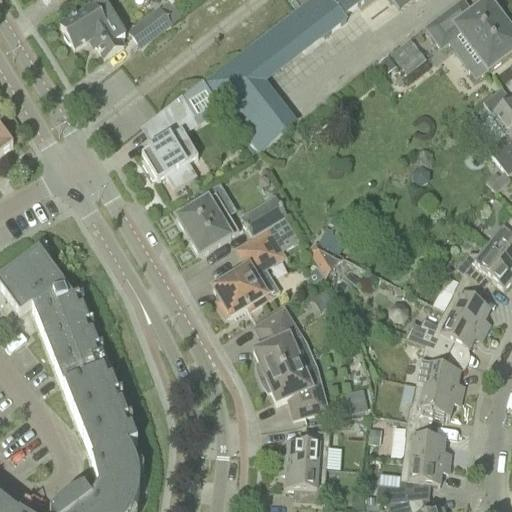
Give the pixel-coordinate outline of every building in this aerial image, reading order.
[(162,0),(173,13),(189,0),(162,0)] [(341,21),(369,0),(314,0),(306,7),(330,37),(345,25),(341,21)] [(511,58),(511,40),(487,7),(455,31),(445,18),(424,34),(440,54),(459,40),(480,68),(468,76),(475,85),(486,77),(487,77),(511,58)] [(104,22),(99,24),(92,12),(74,22),(71,24),(59,32),(63,38),(62,41),(66,48),(69,49),(73,55),(91,45),(102,64),(122,52),(104,22)] [(139,53),(170,30),(157,14),(127,37),(139,53)] [(388,62),(378,69),(386,79),(395,72),(388,62)] [(192,124),(194,123),(180,102),(158,119),(159,120),(160,119),(168,132),(149,143),(150,144),(151,144),(156,152),(140,162),(143,167),(141,168),(151,185),(153,183),(156,188),(167,182),(175,194),(173,195),(173,196),(196,183),(195,181),(193,183),(185,171),(197,164),(177,132),(192,123),(192,124)] [(511,102),(489,119),(506,140),(486,155),(503,177),(506,182),(507,181),(511,177),(511,102)] [(0,135),(0,160),(12,152),(0,135)] [(494,178),(484,188),(494,198),(509,184),(507,181),(503,177),(498,182),(494,178)] [(213,215),(221,210),(214,200),(207,204),(206,204),(175,223),(198,262),(230,243),(230,242),(238,238),(227,221),(219,225),(213,215)] [(262,216),(242,228),(251,244),(266,235),(284,224),(286,222),(274,202),(259,211),(262,216)] [(222,287),(212,294),(219,306),(216,308),(225,323),(228,321),(229,323),(247,312),(249,315),(267,305),(270,303),(279,297),(264,273),(282,262),(279,257),(297,246),(284,224),(266,235),(251,244),(234,254),(246,273),(233,281),(231,278),(220,284),(222,287)] [(511,226),(509,224),(499,235),(500,236),(486,252),(511,274),(511,226)] [(347,229),(333,231),(334,241),(336,248),(350,245),(347,229)] [(342,264),(342,263),(314,248),(306,255),(324,284),(325,283),(324,282),(340,264),(342,264)] [(511,274),(486,252),(477,263),(473,260),(466,260),(453,277),(460,282),(481,296),(490,285),(502,295),(511,285),(511,274)] [(84,498),(83,497),(79,499),(74,501),(70,503),(66,505),(64,507),(62,508),(58,511),(4,511),(0,508),(0,511),(134,511),(135,511),(136,507),(137,503),(138,501),(138,497),(138,494),(138,490),(138,486),(138,484),(138,482),(137,480),(137,475),(136,473),(135,471),(134,467),(132,463),(131,461),(129,458),(128,456),(127,454),(136,450),(132,439),(131,438),(131,437),(131,436),(131,435),(130,435),(126,437),(122,428),(127,426),(122,414),(122,413),(121,412),(121,410),(120,410),(120,411),(116,412),(112,403),(117,402),(112,389),(112,388),(112,387),(112,386),(111,386),(106,388),(103,379),(107,377),(102,365),(102,363),(102,361),(101,361),(101,362),(97,363),(93,354),(98,353),(93,341),(93,340),(92,339),(92,338),(92,337),(91,337),(87,339),(83,330),(88,328),(83,316),(83,315),(83,314),(83,313),(83,312),(81,312),(81,313),(77,314),(74,305),(78,304),(77,302),(72,303),(37,257),(0,284),(0,297),(19,323),(31,314),(91,466),(90,467),(97,494),(90,506),(84,498)] [(430,263),(425,272),(430,275),(436,274),(440,268),(430,263)] [(474,308),(481,296),(460,282),(452,298),(453,298),(442,317),(484,339),(487,333),(483,331),(482,327),(489,316),(474,308)] [(264,352),(252,357),(258,370),(255,371),(257,378),(259,385),(299,368),(310,364),(304,349),(300,344),(283,316),(270,323),(253,334),(264,352)] [(481,345),(484,339),(442,317),(434,332),(422,325),(418,333),(411,329),(403,345),(423,353),(446,361),(453,348),(467,356),(473,344),(477,343),(481,345)] [(443,375),(446,361),(423,353),(418,371),(419,371),(414,392),(460,402),(462,396),(458,395),(456,392),(459,379),(443,375)] [(299,368),(259,385),(263,392),(267,398),(269,397),(275,411),(287,405),(292,425),(326,416),(317,385),(307,387),(299,368)] [(459,409),(460,402),(414,392),(409,413),(408,413),(404,428),(430,432),(433,419),(448,423),(451,410),(455,408),(459,409)] [(361,396),(346,399),(351,419),(365,415),(361,396)] [(429,445),(430,432),(404,428),(403,443),(401,465),(448,470),(449,463),(445,463),(442,460),(444,447),(429,445)] [(327,453),(328,438),(303,437),(302,451),(286,450),(286,463),(283,465),(278,465),(278,472),(324,475),(326,453),(327,453)] [(447,477),(448,470),(401,465),(399,486),(398,486),(397,497),(376,494),(376,503),(365,501),(366,511),(374,511),(385,510),(426,505),(428,491),(438,492),(440,479),(443,476),(447,477)] [(278,472),(277,479),(282,479),(284,482),(284,495),(292,496),(291,509),(299,509),(319,511),(323,511),(324,497),(323,496),(324,475),(278,472)] [(350,511),(363,511),(363,502),(350,502),(350,511)]
